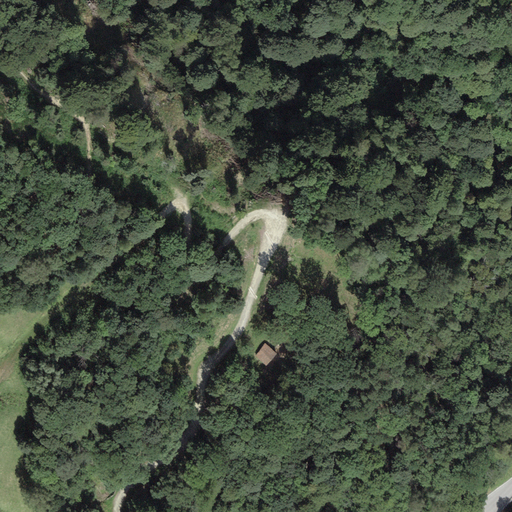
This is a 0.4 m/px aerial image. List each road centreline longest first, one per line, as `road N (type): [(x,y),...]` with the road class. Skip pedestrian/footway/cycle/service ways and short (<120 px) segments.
road 1 (track): [(109,261),(179,199),(194,276),(255,214),(266,213),(274,224),(244,319),(201,376),(190,430),(127,482),(117,511)]
road 2 (track): [(0,372),(109,261)]
